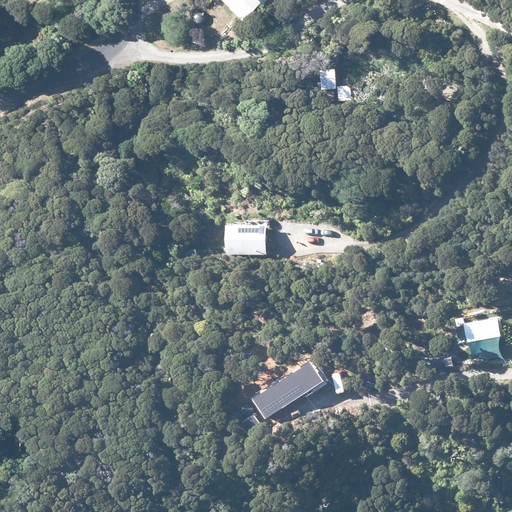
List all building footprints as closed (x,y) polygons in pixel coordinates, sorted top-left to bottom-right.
[(221,0),(242,19),(259,1),(262,5),(266,0),(221,0)] [(227,254),(267,254),(267,224),(226,225),(227,254)] [(195,249),(185,253),(188,261),(198,256),(195,249)] [(333,267),(322,262),(317,274),(327,279),(333,267)] [(463,323),(466,343),(504,337),(500,316),(463,323)] [(251,397),(265,419),(323,381),(308,359),(251,397)] [(261,426),(253,414),(241,423),(249,434),(261,426)]
